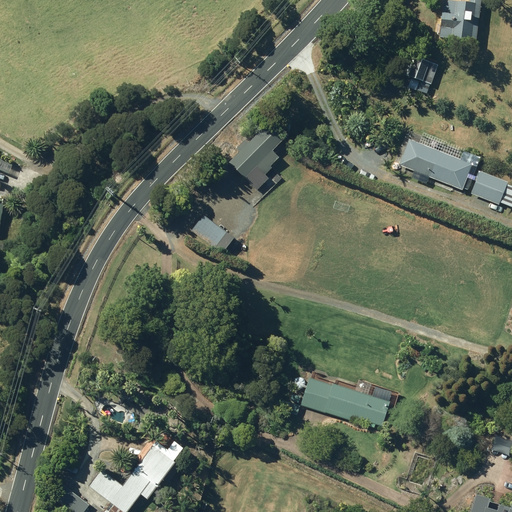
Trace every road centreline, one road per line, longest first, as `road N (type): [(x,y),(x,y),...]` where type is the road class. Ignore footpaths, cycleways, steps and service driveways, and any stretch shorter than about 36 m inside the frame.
road 1 (residential): [(17,511),(85,274),(121,218),(182,150),(332,0)]
road 2 (unknown): [(296,39),(332,137),(352,163),(511,228)]
